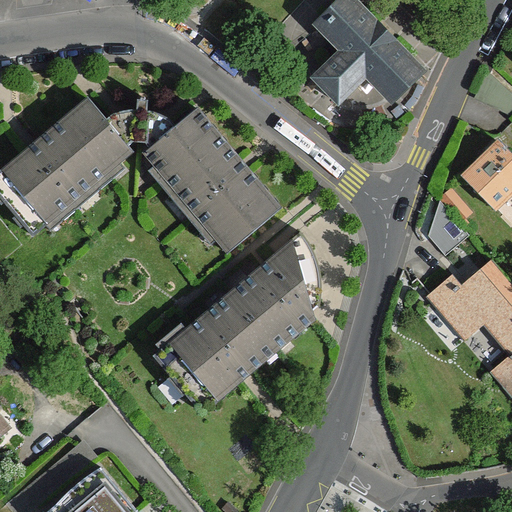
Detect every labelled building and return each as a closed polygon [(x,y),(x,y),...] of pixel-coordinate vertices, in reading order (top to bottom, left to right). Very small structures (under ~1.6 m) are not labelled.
[(351,0),(349,0),(323,26),(346,49),(316,79),(340,103),(370,74),(393,98),(420,71),(351,0)] [(511,93),(489,73),(477,100),(511,116),(511,93)] [(0,173),(0,194),(34,237),(72,205),(108,175),(134,153),(128,147),(107,121),(89,100),(0,173)] [(114,116),(107,121),(128,147),(134,142),(147,144),(151,149),(178,127),(172,121),(160,114),(148,112),(149,101),(139,100),(138,111),(125,112),(114,116)] [(151,149),(146,153),(167,179),(198,216),(229,253),(278,213),(279,204),(199,109),(178,127),(151,149)] [(511,154),(501,143),(465,178),(496,209),(511,193),(511,154)] [(453,191),(442,201),(460,223),(472,213),(453,191)] [(460,223),(442,201),(429,236),(446,256),(471,236),(460,223)] [(303,234),(198,321),(212,338),(220,331),(254,371),(317,319),(312,313),(322,305),(322,279),(320,266),(314,248),(303,234)] [(511,282),(493,260),(463,286),(454,276),(431,294),(460,327),(478,311),(511,349),(511,282)] [(204,414),(254,371),(220,331),(212,338),(198,321),(156,357),(204,414)] [(511,355),(496,369),(511,387),(511,355)] [(0,411),(0,441),(15,429),(0,411)] [(48,511),(135,511),(100,469),(48,511)]
